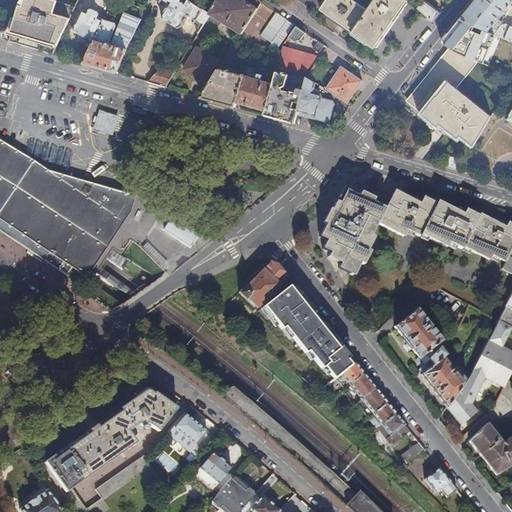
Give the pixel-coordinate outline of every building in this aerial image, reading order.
[(21,44),(53,53),(76,6),(57,0),(22,0),(21,5),(19,5),(9,40),(21,44)] [(107,14),(105,18),(96,39),(84,63),(100,67),(116,72),(135,31),(138,26),(146,9),(127,0),(124,10),(125,11),(112,44),(109,43),(117,25),(116,21),(108,19),(110,15),(107,14)] [(192,2),(188,0),(149,0),(149,1),(151,2),(151,0),(156,0),(158,0),(158,1),(158,2),(159,2),(160,0),(165,0),(169,2),(161,13),(162,17),(178,27),(181,26),(189,15),(195,19),(192,23),(194,24),(194,23),(197,25),(199,27),(199,30),(198,30),(197,32),(199,33),(210,14),(209,13),(205,10),(202,8),(192,2)] [(245,0),(217,0),(209,13),(210,14),(242,33),(258,8),(245,0)] [(406,0),(374,0),(368,9),(354,0),(325,0),(320,8),(375,46),(406,0)] [(418,8),(420,10),(426,14),(429,16),(434,20),(440,12),(423,0),(422,0),(419,5),(417,3),(415,6),(418,8)] [(511,0),(478,0),(462,20),(481,28),(484,30),(511,41),(511,25),(508,24),(505,24),(500,20),(511,4),(511,0)] [(96,39),(105,18),(99,15),(100,13),(99,10),(92,7),(90,9),(89,11),(83,8),(73,29),(96,39)] [(279,46),(294,23),(276,11),(261,34),(271,42),(271,43),(279,46)] [(482,36),(481,36),(478,34),(481,28),(462,20),(453,31),(444,43),(453,49),(464,55),(472,58),(482,36)] [(306,32),(297,25),(289,37),(295,40),(301,39),(306,32)] [(319,52),(324,44),(318,40),(313,48),(319,52)] [(294,122),(296,116),(303,88),(299,87),(297,88),(296,91),(293,90),(295,85),(292,84),(289,87),(287,89),(284,88),(283,89),(282,88),(286,85),(290,70),(304,74),(317,55),(284,46),(274,83),(266,110),(265,114),(279,118),(294,122)] [(218,59),(198,47),(185,69),(205,81),(218,59)] [(458,90),(481,62),(472,58),(464,55),(453,49),(448,55),(447,54),(410,101),(430,117),(432,114),(443,123),(445,121),(463,135),(465,132),(478,143),(493,117),(486,114),(477,106),(478,104),(469,96),(466,100),(464,98),(465,96),(458,90)] [(326,89),(347,102),(354,92),(362,80),(342,65),(326,89)] [(247,66),(245,75),(237,102),(266,110),(274,83),(262,79),(263,74),(259,72),(257,78),(253,77),(255,68),(247,66)] [(158,84),(166,86),(175,72),(161,67),(149,82),(158,84)] [(237,104),(237,102),(245,75),(244,75),(244,73),(243,73),(243,74),(229,71),(230,69),(228,69),(227,70),(220,68),(203,97),(218,101),(236,106),(237,104)] [(307,77),(303,88),(296,116),(300,117),(302,111),(316,115),(315,117),(327,121),(330,119),(335,103),(333,100),(322,96),(322,95),(321,93),(314,91),(316,82),(307,77)] [(0,140),(0,230),(67,275),(71,267),(86,277),(108,245),(114,237),(126,220),(130,213),(135,195),(112,189),(73,177),(55,172),(48,170),(1,141),(0,140)] [(505,263),(511,248),(511,223),(510,222),(508,227),(487,217),(482,214),(480,216),(468,210),(467,209),(464,214),(452,208),(439,202),(438,204),(425,197),(422,204),(397,191),(394,195),(387,208),(361,195),(360,198),(347,191),(340,204),(337,203),(333,211),(334,212),(321,238),(327,241),(323,249),(331,253),(330,255),(343,262),(340,269),(355,277),(368,250),(366,249),(372,236),(369,234),(375,222),(405,238),(408,231),(421,238),(422,235),(448,248),(448,249),(449,249),(451,244),(464,251),(465,248),(478,255),(480,251),(492,258),(493,256),(505,263)] [(175,233),(164,250),(181,261),(191,244),(175,233)] [(506,263),(502,270),(511,274),(511,248),(505,263),(506,263)] [(107,261),(120,268),(125,258),(112,251),(107,261)] [(267,298),(287,276),(277,263),(271,261),(247,286),(246,285),(239,292),(247,300),(249,298),(253,302),(250,304),(255,309),(257,306),(258,307),(267,298)] [(287,276),(267,298),(269,301),(264,307),(273,319),(276,317),(287,326),(284,328),(308,353),(310,351),(324,368),(330,371),(331,370),(337,378),(356,362),(348,352),(341,344),(332,333),(324,323),(321,319),(306,300),(301,293),(297,288),(287,276)] [(461,304),(459,310),(466,313),(470,305),(457,298),(456,301),(461,304)] [(511,310),(505,306),(498,320),(496,324),(469,377),(467,380),(448,408),(461,425),(477,412),(471,405),(477,395),(470,390),(480,374),(504,389),(508,381),(511,373),(511,353),(502,348),(511,330),(511,310)] [(422,368),(434,355),(431,350),(442,340),(418,309),(396,326),(420,358),(418,360),(418,362),(422,368)] [(466,313),(459,310),(456,315),(464,318),(466,313)] [(455,321),(447,328),(452,335),(459,327),(455,321)] [(422,368),(420,370),(423,373),(422,375),(448,408),(467,380),(463,375),(460,378),(444,358),(447,356),(441,348),(434,355),(422,368)] [(346,389),(350,384),(364,373),(360,367),(356,362),(337,378),(346,389)] [(350,384),(362,399),(376,388),(370,380),(364,373),(350,384)] [(511,383),(508,381),(504,389),(502,392),(511,401),(511,383)] [(346,506),(356,495),(337,478),(325,468),(302,448),(233,386),(219,395),(237,410),(308,471),(346,506)] [(362,399),(357,403),(369,418),(370,418),(388,403),(381,394),(376,388),(362,399)] [(147,460),(148,458),(145,455),(97,489),(103,498),(88,509),(73,488),(137,442),(133,436),(143,429),(144,431),(146,429),(144,426),(149,422),(151,425),(159,431),(177,408),(156,392),(154,394),(152,392),(150,391),(149,391),(147,391),(145,392),(142,393),(137,397),(46,462),(67,492),(62,496),(72,511),(84,511),(88,510),(89,511),(106,511),(111,509),(105,500),(152,467),(147,460)] [(378,428),(378,427),(396,413),(392,408),(388,403),(370,418),(378,428)] [(392,445),(410,430),(403,422),(396,413),(378,427),(392,445)] [(206,452),(216,438),(194,420),(183,434),(206,452)] [(487,423),(469,440),(497,475),(511,465),(511,436),(503,442),(487,423)] [(419,442),(399,456),(406,464),(425,449),(419,442)] [(225,443),(220,454),(232,459),(237,448),(225,443)] [(215,488),(220,493),(234,476),(235,474),(230,470),(232,467),(214,452),(189,482),(207,497),(215,488)] [(447,498),(457,490),(440,468),(425,480),(436,494),(441,490),(447,498)] [(217,511),(240,511),(256,495),(234,476),(220,493),(211,503),(219,509),(217,511)] [(21,509),(22,511),(62,511),(63,511),(48,489),(21,509)] [(380,511),(360,492),(356,495),(346,506),(352,511),(380,511)] [(240,511),(279,511),(280,511),(263,496),(261,498),(256,494),(256,495),(240,511)]
